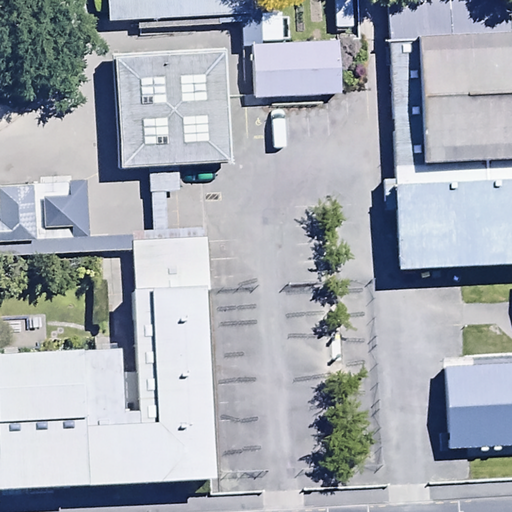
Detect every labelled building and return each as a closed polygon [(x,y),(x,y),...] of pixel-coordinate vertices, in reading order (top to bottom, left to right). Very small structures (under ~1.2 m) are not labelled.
[(251,0),(117,0),(118,16),(252,6),(251,0)] [(367,0),(305,0),(307,24),(369,20),(367,0)] [(511,0),(386,0),(398,173),(511,165),(511,0)] [(339,27),(260,33),(264,89),(342,83),(339,27)] [(224,39),(115,47),(124,170),(233,162),(224,39)] [(35,175),(0,177),(0,234),(38,232),(35,175)] [(511,177),(398,185),(405,279),(511,271),(511,177)] [(0,474),(203,462),(192,234),(125,237),(129,287),(118,289),(121,403),(113,403),(109,349),(0,354),(0,474)]
